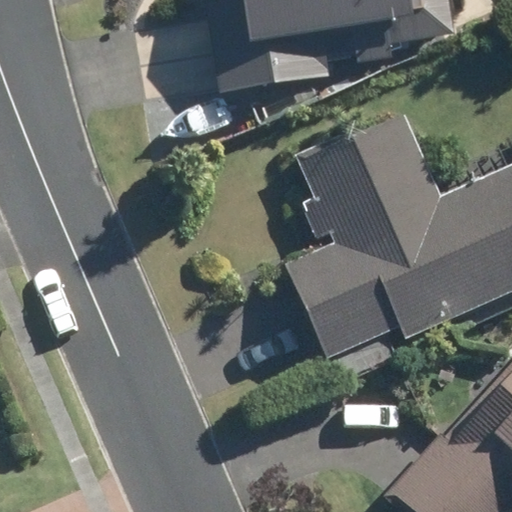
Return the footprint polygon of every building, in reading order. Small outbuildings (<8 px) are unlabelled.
[(226,0),(227,5),(194,10),(208,101),(317,83),(315,71),(345,66),(346,66),(344,57),(380,52),(443,41),(437,0),(226,0)] [(395,120),(287,166),(319,239),(324,249),(275,269),(315,364),(388,333),(393,342),(511,292),(511,172),(510,168),(430,202),(395,120)] [(505,333),(484,330),(481,349),(503,351),(505,333)] [(382,341),(334,360),(346,389),(394,370),(382,341)] [(428,440),(373,502),(384,511),(511,511),(511,362),(436,448),(428,440)]
